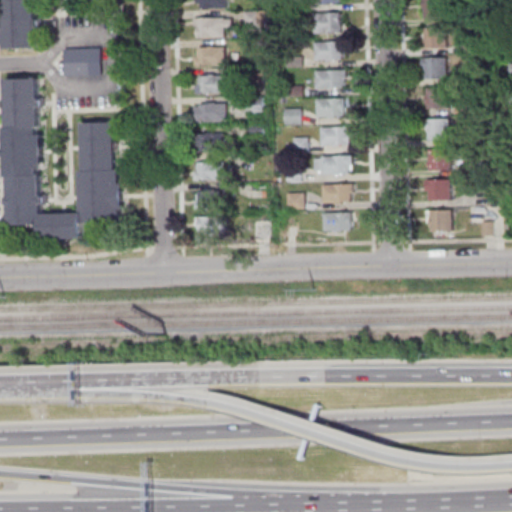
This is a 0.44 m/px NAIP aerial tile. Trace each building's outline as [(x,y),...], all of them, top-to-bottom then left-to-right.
[(81,0),(41,0),(42,3),(39,3),(40,23),(42,23),(42,31),(40,31),(41,52),(9,53),(8,32),(6,32),(6,25),(8,25),(7,5),(4,5),(3,0),(113,0),(114,3),(81,4),(81,0)] [(203,11),(203,5),(198,5),(198,0),(229,0),(230,10),(203,11)] [(427,21),(426,0),(448,0),(448,20),(427,21)] [(247,27),(246,12),(268,12),(268,27),(247,27)] [(318,33),(317,16),(342,15),(343,33),(318,33)] [(226,21),(234,21),(234,29),(227,29),(227,40),(200,41),(199,28),(196,28),(196,20),(226,19),(226,21)] [(428,51),(427,30),(448,30),(449,50),(428,51)] [(466,54),(465,43),(481,43),(482,54),(466,54)] [(318,62),(317,45),(347,44),(347,52),(344,52),(344,61),(318,62)] [(66,51),(103,50),(104,77),(66,78),(66,51)] [(200,50),(227,50),(228,67),(197,68),(197,60),(200,60),(200,50)] [(305,68),(289,69),(289,59),(304,58),(305,68)] [(427,81),(427,71),(425,71),(424,60),(449,59),(450,80),(427,81)] [(265,69),(265,81),(250,81),(250,70),(265,69)] [(470,83),(470,70),(486,69),(487,83),(470,83)] [(318,90),(318,73),(349,72),(349,81),(347,81),(347,86),(346,86),(346,89),(318,90)] [(201,78),(227,77),(228,95),(198,96),(198,87),(201,87),(201,78)] [(87,155),(83,155),(83,146),(86,146),(86,127),(118,126),(119,173),(122,173),(123,187),(127,187),(128,212),(124,212),(124,225),(87,227),(88,242),(45,244),(45,228),(14,229),(13,209),(9,209),(8,198),(13,198),(12,182),(10,182),(9,160),(5,160),(4,150),(9,149),(8,131),(11,131),(10,112),(6,112),(6,102),(10,102),(9,84),(42,82),(42,104),(45,104),(45,111),(43,112),(43,132),(40,132),(40,139),(46,139),(48,173),(42,173),(42,180),(45,180),(46,197),(50,197),(50,207),(46,208),(47,218),(85,217),(84,203),(82,203),(81,196),(84,196),(83,175),(87,175),(87,155)] [(291,97),(291,88),(305,88),(306,97),(291,97)] [(450,88),(451,109),(430,110),(429,88),(450,88)] [(248,115),(248,99),(265,98),(266,114),(248,115)] [(319,119),(319,101),(348,100),(349,116),(347,116),(347,118),(319,119)] [(471,114),(470,101),(485,100),(485,114),(471,114)] [(229,105),(229,123),(197,124),(196,108),(202,108),(202,106),(229,105)] [(288,127),(287,110),(303,110),(304,126),(288,127)] [(451,119),(452,141),(431,142),(430,120),(451,119)] [(250,126),(267,126),(267,138),(250,139),(250,126)] [(324,147),(324,130),(350,129),(351,134),(354,134),(355,146),(324,147)] [(195,137),(226,136),(227,153),(196,154),(195,137)] [(296,139),(311,139),(311,154),(296,154),(296,139)] [(453,149),(453,171),(432,171),(431,150),(453,149)] [(325,177),(324,159),(354,158),(355,166),(351,167),(351,176),(325,177)] [(196,183),(196,173),(199,173),(199,165),(227,164),(227,182),(196,183)] [(289,168),(303,167),(303,183),(290,183),(289,168)] [(452,181),(453,202),(432,203),(431,193),(429,193),(428,182),(452,181)] [(326,205),(325,187),(356,187),(356,195),(353,195),(353,204),(326,205)] [(201,193),(228,192),(229,210),(201,211),(201,193)] [(290,211),(290,195),(307,195),(307,211),(290,211)] [(433,234),(432,213),(454,212),(454,233),(433,234)] [(327,233),(326,216),(353,215),(354,232),(327,233)] [(228,218),(229,237),(201,238),(201,219),(228,218)] [(255,242),(255,222),(271,222),(272,241),(255,242)] [(484,238),(484,223),(496,223),(496,238),(484,238)]
